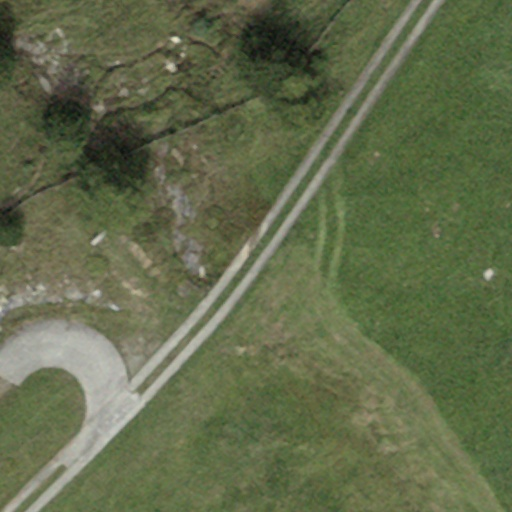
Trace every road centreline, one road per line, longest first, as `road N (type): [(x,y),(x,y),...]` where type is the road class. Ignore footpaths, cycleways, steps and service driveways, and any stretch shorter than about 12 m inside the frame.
road 1 (track): [(23,511),(260,253),(426,0)]
road 2 (track): [(116,414),(89,354),(67,345),(37,346),(0,378)]
